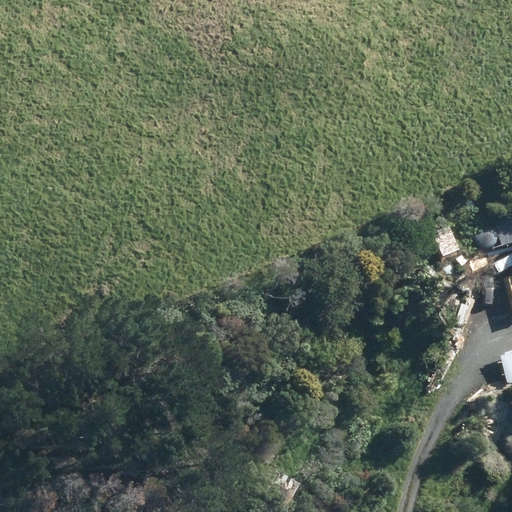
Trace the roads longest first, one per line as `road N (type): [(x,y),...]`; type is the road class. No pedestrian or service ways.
road 1 (unknown): [(59,118),(120,44),(232,0)]
road 2 (track): [(413,511),(462,392),(511,349)]
